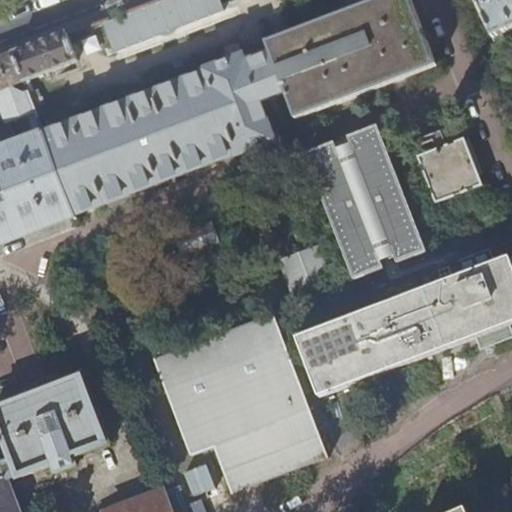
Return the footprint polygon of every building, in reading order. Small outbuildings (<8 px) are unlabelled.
[(114,55),(225,12),(220,0),(158,0),(102,22),(114,55)] [(267,44),(272,57),(286,95),(296,121),(438,69),(412,0),(386,0),(339,18),(267,44)] [(511,0),(474,0),(497,49),(507,45),(502,35),(511,30),(511,0)] [(35,141),(42,136),(35,117),(45,113),(38,92),(28,96),(26,92),(23,93),(14,90),(13,86),(23,83),(78,63),(68,35),(35,47),(0,59),(0,104),(6,121),(25,114),(35,141)] [(42,136),(73,220),(237,158),(275,144),(260,104),(286,95),(272,57),(246,67),(244,60),(206,74),(207,76),(178,86),(42,136)] [(345,137),(312,151),(355,279),(428,249),(380,124),(345,137)] [(441,127),(413,137),(436,201),(483,184),(474,157),(464,133),(445,140),(441,127)] [(42,136),(35,141),(0,153),(0,245),(73,220),(42,136)] [(243,236),(232,208),(162,236),(172,263),(243,236)] [(311,228),(273,243),(293,292),(331,277),(311,228)] [(511,262),(511,259),(298,340),(320,399),(476,340),(479,349),(499,341),(511,336),(511,329),(511,326),(511,262)] [(328,459),(274,317),(156,362),(191,458),(215,449),(232,495),(253,487),(328,459)] [(0,431),(11,458),(17,476),(18,479),(53,466),(56,474),(76,467),(73,458),(109,444),(82,376),(37,393),(0,407),(0,431)] [(20,511),(8,480),(17,476),(11,458),(0,462),(0,511),(20,511)] [(221,478),(187,492),(194,511),(214,511),(215,511),(232,505),(221,478)] [(131,499),(97,511),(173,511),(163,487),(131,499)]
